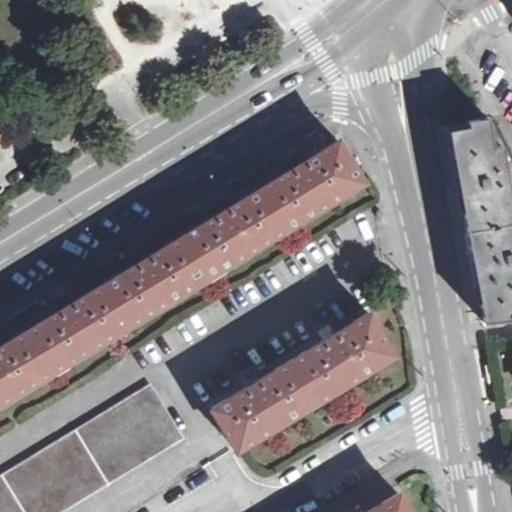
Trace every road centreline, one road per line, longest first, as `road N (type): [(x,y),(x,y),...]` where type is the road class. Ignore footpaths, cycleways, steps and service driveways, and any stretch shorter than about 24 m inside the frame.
road 1 (residential): [(249,511),(411,426),(460,413)]
road 2 (secondary): [(0,247),(196,128)]
road 3 (tertiary): [(196,128),(322,98),(366,110),(406,139)]
road 4 (secondary): [(196,128),(376,18)]
road 5 (tertiary): [(447,338),(406,139)]
road 6 (tertiary): [(406,139),(409,62),(376,18)]
road 7 (tertiary): [(376,18),(382,113),(406,139)]
